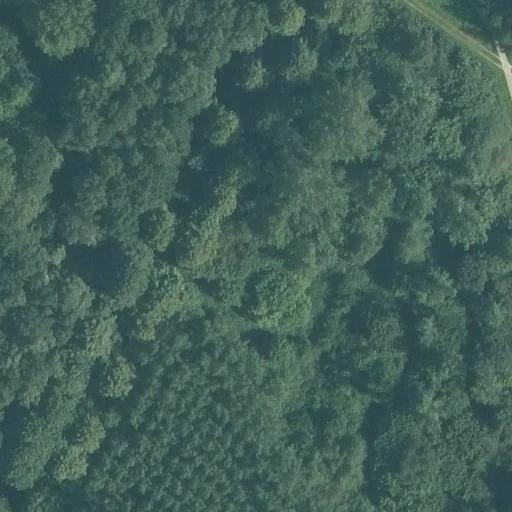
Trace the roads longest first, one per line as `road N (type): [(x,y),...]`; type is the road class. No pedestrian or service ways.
road 1 (track): [(7,506),(311,0)]
road 2 (track): [(407,0),(511,72)]
